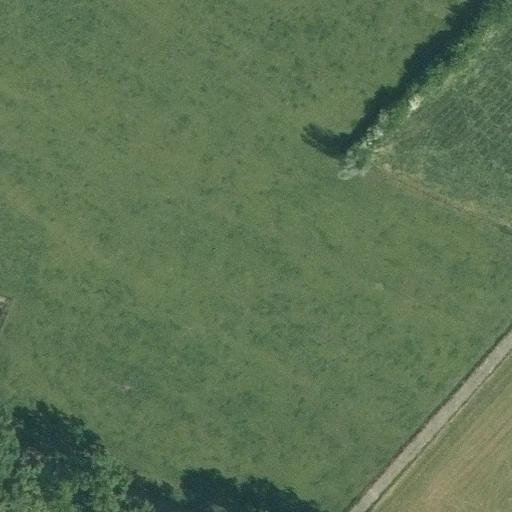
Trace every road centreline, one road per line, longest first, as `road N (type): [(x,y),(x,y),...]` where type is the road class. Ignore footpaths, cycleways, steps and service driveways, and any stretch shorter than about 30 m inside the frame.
road 1 (unknown): [(361,511),(511,344)]
road 2 (unclassified): [(172,511),(0,448)]
